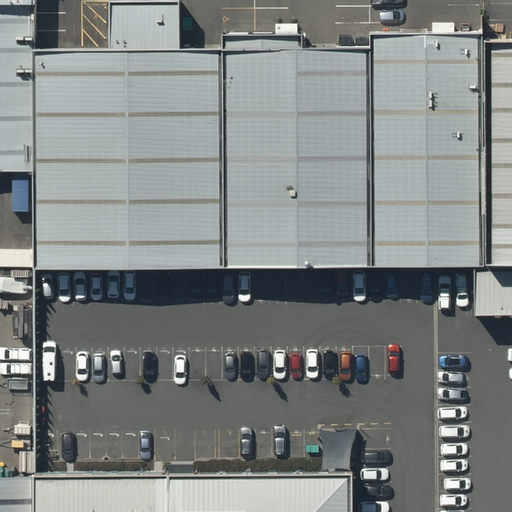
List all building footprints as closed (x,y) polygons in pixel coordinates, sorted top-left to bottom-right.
[(0,0),(0,167),(33,167),(32,47),(31,0),(0,0)] [(227,46),(182,46),(182,0),(111,0),(112,47),(32,47),(33,167),(33,269),(229,268),(227,46)] [(372,267),(476,264),(484,40),(484,33),(370,33),(370,45),(372,267)] [(511,37),(484,40),(476,264),(511,265),(511,37)] [(229,268),(372,267),(370,45),(227,46),(229,268)] [(511,265),(476,264),(479,314),(511,309),(511,265)] [(20,511),(20,443),(0,443),(0,511),(20,511)] [(23,511),(290,511),(290,444),(196,444),(196,451),(160,451),(160,443),(23,444),(23,511)] [(388,511),(388,443),(295,444),(294,511),(388,511)]
